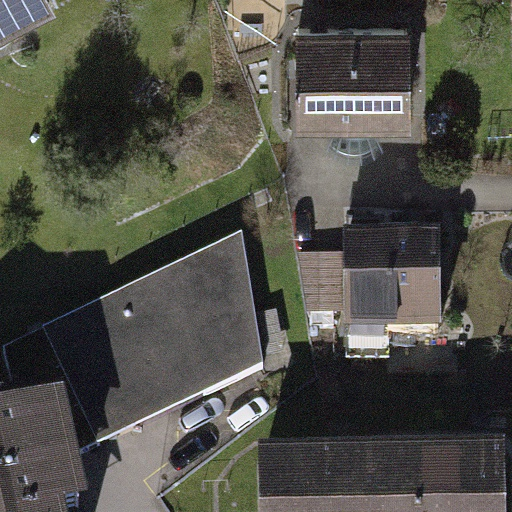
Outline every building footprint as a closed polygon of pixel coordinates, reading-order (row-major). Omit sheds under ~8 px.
[(0,0),(0,36),(60,5),(57,0),(0,0)] [(296,135),(412,133),(410,30),(294,32),(296,135)] [(241,241),(4,353),(19,420),(58,412),(69,461),(263,372),(241,241)] [(352,343),(439,341),(437,249),(350,250),(352,343)] [(0,423),(0,511),(79,511),(69,461),(58,412),(19,420),(0,423)] [(265,511),(502,511),(503,458),(266,457),(265,511)]
